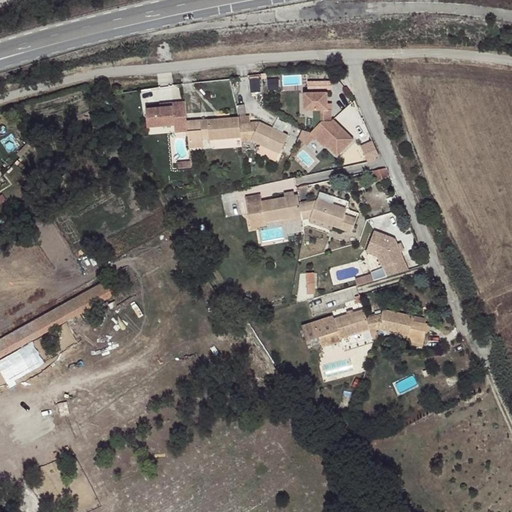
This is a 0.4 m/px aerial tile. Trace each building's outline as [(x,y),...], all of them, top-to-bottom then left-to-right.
[(257,81),(256,76),(248,77),(249,92),(258,91),(257,81)] [(333,114),(331,90),(306,91),(307,110),(322,109),(322,110),(323,121),(314,129),(302,130),(302,138),(318,154),(327,145),(339,157),(357,139),(333,114)] [(234,115),(233,110),(202,113),(204,133),(235,130),(236,132),(245,132),(275,146),(284,127),(252,113),(234,115)] [(195,114),(195,112),(180,113),(183,142),(198,140),(197,134),(195,114)] [(204,133),(202,113),(195,114),(197,134),(204,133)] [(375,139),(363,145),(369,160),(381,155),(375,139)] [(391,179),(386,168),(383,170),(387,180),(391,179)] [(342,204),(344,200),(323,191),(321,195),(342,204)] [(263,201),(262,193),(246,196),(252,229),(268,226),(267,221),(263,201)] [(283,218),(303,215),(301,202),(300,193),(263,201),(267,221),(283,218)] [(301,202),(303,215),(304,217),(311,217),(333,225),(340,228),(346,214),(348,210),(318,198),(318,200),(301,202)] [(355,218),(346,214),(340,228),(349,232),(355,218)] [(332,229),(333,225),(311,217),(310,220),(332,229)] [(384,269),(357,276),(359,284),(410,271),(401,238),(376,229),(368,252),(380,256),(384,269)] [(312,286),(311,265),(302,265),(304,287),(312,286)] [(0,357),(115,293),(121,290),(117,282),(111,286),(108,281),(0,340),(0,357)] [(363,314),(361,305),(330,313),(336,334),(366,326),(363,314)] [(363,314),(366,326),(367,328),(375,327),(406,334),(409,317),(410,313),(379,307),(378,311),(363,314)] [(336,334),(330,313),(330,310),(316,314),(317,318),(312,319),(305,321),(308,333),(315,331),(318,342),(323,340),(323,341),(337,337),(336,334)] [(421,319),(409,317),(406,334),(404,341),(418,344),(423,320),(421,319)] [(361,511),(368,507),(362,498),(343,511),(361,511)]
